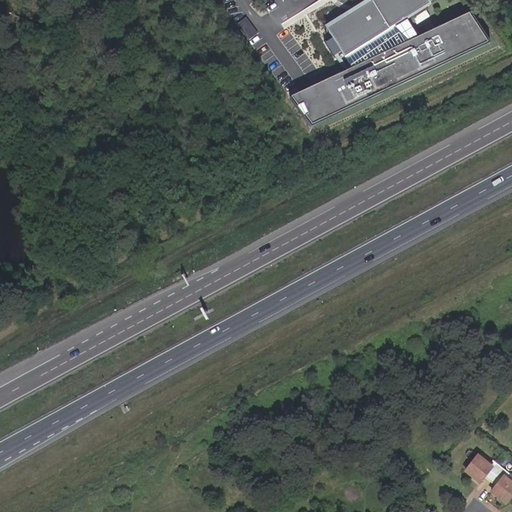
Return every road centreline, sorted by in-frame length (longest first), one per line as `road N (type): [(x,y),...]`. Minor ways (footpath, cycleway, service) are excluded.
road 1 (track): [(511,210),(0,485)]
road 2 (motorway): [(82,407),(511,176)]
road 3 (motorway): [(511,122),(244,266)]
road 4 (motorway): [(244,266),(0,398)]
road 5 (motorway): [(244,266),(161,298),(0,380)]
